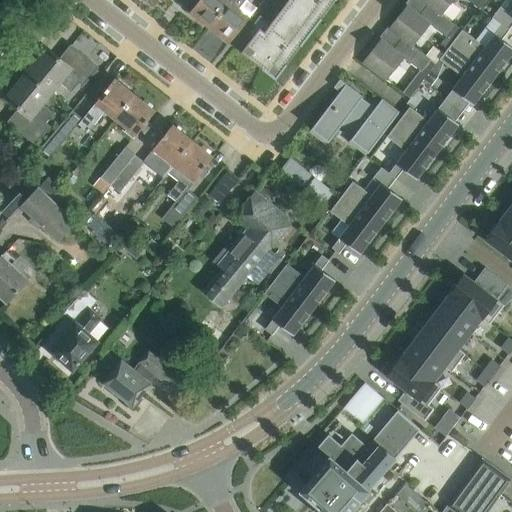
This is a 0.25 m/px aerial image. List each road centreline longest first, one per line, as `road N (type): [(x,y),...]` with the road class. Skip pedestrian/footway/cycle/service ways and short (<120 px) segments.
road 1 (residential): [(378,0),(273,132),(257,130),(90,0)]
road 2 (tertiary): [(511,125),(353,333),(285,405)]
road 3 (tertiary): [(39,498),(122,489),(200,465)]
road 4 (tertiary): [(194,448),(114,472),(38,480)]
